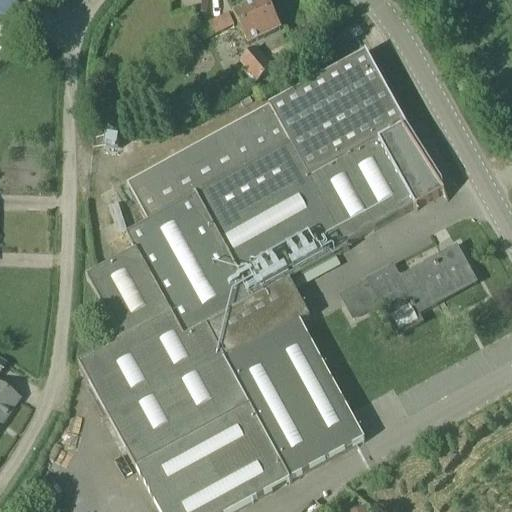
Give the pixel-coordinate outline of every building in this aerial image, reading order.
[(265,0),(264,0),(233,15),(248,46),(280,30),(265,0)] [(343,32),(338,35),(332,38),(336,45),(347,39),(343,32)] [(297,57),(272,69),(256,49),(238,64),(256,84),(269,74),(273,82),(303,68),(297,57)] [(349,252),(346,247),(398,219),(415,209),(416,212),(417,212),(417,211),(443,196),(447,203),(448,202),(428,170),(424,172),(402,132),(407,129),(366,56),(257,116),(277,154),(148,225),(126,237),(135,254),(86,281),(121,344),(79,367),(157,511),(238,511),(364,443),(300,325),(309,320),(290,284),(349,252)] [(277,154),(257,116),(128,187),(148,225),(277,154)] [(419,316),(444,302),(457,295),(455,292),(473,282),(475,286),(475,285),(456,250),(398,282),(391,271),(368,284),(341,299),(353,321),(380,306),(399,339),(424,325),(419,316)] [(0,389),(0,426),(17,401),(0,389)]
